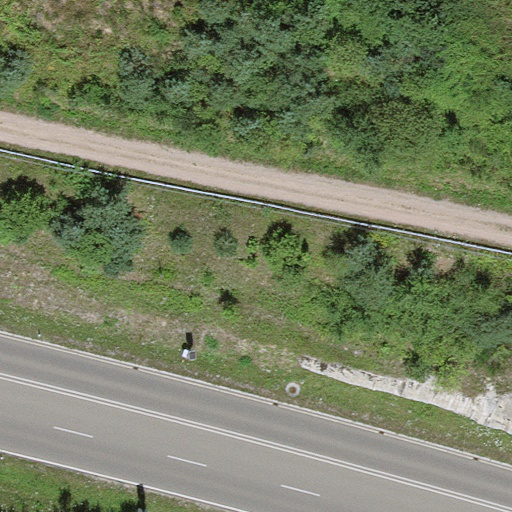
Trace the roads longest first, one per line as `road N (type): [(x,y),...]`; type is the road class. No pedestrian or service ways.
road 1 (track): [(511,225),(0,116)]
road 2 (trunk): [(0,387),(452,511)]
